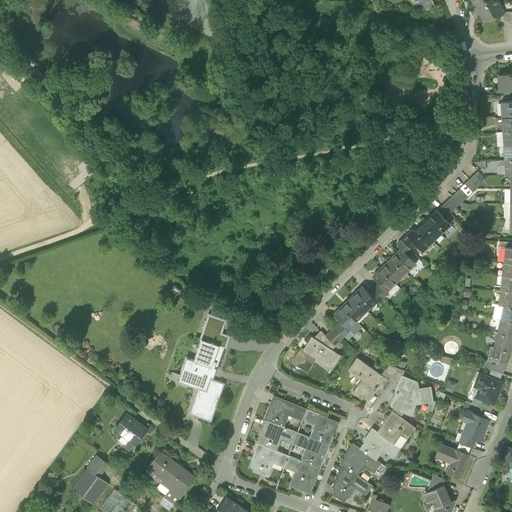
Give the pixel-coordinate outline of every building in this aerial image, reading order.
[(418,9),(428,10),(435,6),(432,0),(417,0),(416,1),(416,0),(415,1),(418,9)] [(497,0),(484,0),(476,4),(484,22),(501,14),(498,7),(500,6),(497,0)] [(511,23),(511,11),(506,11),(501,14),(505,23),(511,23)] [(498,81),(499,89),(511,88),(511,73),(501,74),(501,81),(498,81)] [(511,100),(501,101),(502,117),(505,116),(511,116),(511,100)] [(502,125),(503,131),(511,130),(511,116),(505,116),(505,125),(502,125)] [(506,137),(506,145),(511,144),(511,130),(503,131),(503,137),(506,137)] [(506,174),(505,165),(497,165),(498,174),(506,174)] [(478,171),(473,175),(481,183),(485,179),(482,175),(478,171)] [(473,175),(469,179),(477,187),(481,183),(473,175)] [(469,179),(465,183),(472,191),(477,187),(469,179)] [(465,183),(460,188),(468,196),(472,191),(465,183)] [(460,188),(456,192),(464,200),(468,196),(460,188)] [(456,192),(452,196),(459,204),(464,200),(456,192)] [(452,196),(447,200),(455,208),(459,204),(452,196)] [(447,200),(443,205),(450,213),(455,208),(447,200)] [(445,218),(450,213),(443,205),(437,210),(445,218)] [(437,210),(427,219),(440,233),(450,224),(445,218),(437,210)] [(427,219),(419,227),(432,241),(440,233),(427,219)] [(422,251),(432,241),(419,227),(415,231),(413,229),(407,235),(414,243),(422,251)] [(402,240),(410,247),(414,243),(407,235),(402,240)] [(401,248),(405,252),(409,248),(401,240),(397,244),(401,248)] [(392,258),(391,258),(405,272),(410,267),(414,262),(415,263),(415,262),(409,256),(405,252),(401,248),(395,254),(396,255),(392,258)] [(405,273),(405,272),(391,258),(385,265),(381,269),(381,268),(381,269),(395,283),(399,278),(404,272),(405,273)] [(502,275),(511,276),(511,262),(504,261),(503,267),(506,268),(505,275),(502,275)] [(389,288),(395,283),(381,269),(373,276),(379,283),(387,291),(387,290),(389,288)] [(501,283),(500,289),(511,290),(511,276),(502,275),(502,276),(505,276),(504,284),(501,283)] [(379,283),(374,289),(383,298),(389,292),(387,290),(387,291),(379,283)] [(399,287),(395,283),(389,288),(393,292),(399,287)] [(353,296),(367,310),(372,305),(371,305),(376,300),(369,293),(363,286),(357,292),(357,293),(353,296)] [(378,303),(383,298),(374,289),(369,293),(376,300),(378,303)] [(499,304),(503,305),(511,306),(511,290),(500,289),(500,295),(502,296),(502,303),(499,303),(499,304)] [(366,310),(367,310),(353,296),(346,302),(347,303),(343,306),(342,306),(356,321),(361,316),(360,316),(366,310)] [(500,318),(500,319),(511,321),(511,306),(503,305),(502,311),(503,311),(501,318),(500,318)] [(348,328),(356,321),(342,306),(334,314),(341,321),(348,328)] [(224,346),(224,348),(226,348),(231,336),(222,333),(227,320),(208,313),(199,339),(201,339),(201,338),(219,345),(224,346)] [(498,327),(497,333),(511,336),(511,321),(500,319),(503,320),(501,327),(498,327)] [(341,321),(335,326),(344,336),(350,330),(348,328),(341,321)] [(350,330),(354,334),(362,327),(356,321),(348,328),(350,330)] [(335,326),(331,331),(340,340),(344,336),(335,326)] [(332,350),(335,345),(326,335),(321,330),(313,337),(332,350)] [(354,334),(350,330),(344,336),(348,340),(354,334)] [(331,331),(326,335),(335,345),(340,340),(331,331)] [(494,347),(493,347),(493,348),(510,351),(511,341),(511,336),(497,333),(495,338),(496,339),(494,347)] [(292,361),(307,371),(316,357),(312,355),(315,351),(322,355),(321,357),(333,366),(340,355),(332,350),(313,337),(312,336),(303,349),(301,348),(292,361)] [(197,361),(194,359),(194,360),(212,367),(219,345),(201,338),(201,339),(201,340),(204,341),(197,361)] [(204,341),(201,340),(194,359),(197,361),(204,341)] [(224,346),(219,345),(212,367),(194,360),(194,359),(186,357),(180,375),(200,382),(198,388),(189,414),(211,421),(225,383),(213,379),(214,376),(211,375),(214,368),(216,369),(224,348),(224,346)] [(510,352),(510,351),(493,348),(493,347),(491,346),(488,359),(506,363),(508,352),(510,352)] [(363,396),(368,400),(376,388),(373,386),(377,381),(380,383),(383,378),(384,377),(381,375),(357,358),(348,370),(349,370),(350,368),(360,375),(362,373),(367,377),(365,380),(363,379),(362,380),(353,392),(361,398),(363,396)] [(399,359),(396,367),(398,368),(404,370),(406,363),(399,359)] [(486,367),(504,371),(506,363),(488,359),(486,367)] [(389,381),(391,378),(398,368),(396,367),(389,364),(381,375),(384,377),(383,378),(389,381)] [(350,368),(349,370),(362,380),(363,379),(365,380),(367,377),(362,373),(360,375),(350,368)] [(404,370),(398,368),(391,378),(399,382),(401,375),(402,376),(404,370)] [(476,397),(483,399),(494,404),(494,403),(492,403),(497,390),(499,391),(502,382),(479,373),(476,381),(481,383),(476,397)] [(177,381),(198,388),(200,382),(180,375),(177,381)] [(395,407),(392,411),(400,416),(403,412),(410,414),(415,400),(418,401),(432,399),(430,387),(417,389),(416,381),(402,376),(401,375),(399,382),(397,385),(400,387),(398,391),(397,391),(391,405),(395,407)] [(445,388),(452,391),(455,383),(448,380),(445,388)] [(266,420),(284,427),(287,418),(285,417),(287,412),(289,413),(303,419),(307,408),(274,395),(271,402),(272,403),(270,408),(269,407),(264,419),(266,420)] [(479,407),(491,411),(494,404),(483,399),(479,407)] [(338,421),(307,408),(303,419),(315,424),(317,424),(315,429),(313,428),(310,437),(329,445),(334,433),(332,433),(334,428),(336,428),(338,421)] [(475,439),(480,441),(489,419),(465,410),(462,419),(471,423),(466,435),(466,436),(475,439)] [(415,427),(400,416),(392,411),(388,416),(377,432),(393,444),(401,433),(407,438),(415,427)] [(129,439),(134,443),(136,441),(144,430),(146,428),(126,414),(115,429),(122,434),(129,439)] [(267,447),(277,450),(280,442),(278,441),(279,436),(282,437),(293,442),(297,432),(284,427),(266,420),(264,426),(265,427),(263,432),(262,432),(257,443),(267,447)] [(399,448),(393,444),(377,432),(372,428),(368,434),(369,435),(366,438),(365,438),(363,440),(365,442),(360,448),(353,443),(349,449),(350,450),(347,453),(346,452),(344,455),(346,457),(341,464),(344,466),(356,475),(364,464),(374,471),(380,463),(375,460),(383,449),(393,456),(399,448)] [(147,432),(144,430),(136,441),(139,443),(147,432)] [(310,437),(297,432),(293,442),(308,447),(306,452),(304,451),(300,460),(320,468),(324,456),(323,456),(325,451),(326,451),(329,445),(310,437)] [(125,444),(129,439),(122,434),(118,439),(125,444)] [(463,434),(459,442),(471,446),(472,447),(475,439),(466,436),(466,435),(463,434)] [(129,451),(134,443),(129,439),(125,444),(124,447),(129,451)] [(308,447),(293,442),(293,444),(305,448),(304,451),(306,452),(308,447)] [(467,454),(471,446),(459,442),(456,449),(465,452),(465,453),(467,454)] [(255,450),(265,453),(267,447),(257,443),(254,449),(255,450)] [(447,473),(458,478),(466,457),(463,456),(465,453),(465,452),(456,449),(456,450),(440,444),(436,456),(451,462),(447,473)] [(272,460),(285,465),(289,455),(277,450),(267,447),(265,453),(255,450),(249,466),(254,469),(253,471),(268,477),(271,467),(270,467),(272,460)] [(500,469),(508,472),(507,476),(511,478),(511,448),(509,447),(500,469)] [(172,485),(183,493),(195,477),(182,468),(181,469),(175,464),(176,463),(160,451),(148,467),(163,478),(161,482),(170,488),(172,485)] [(87,468),(98,476),(107,464),(96,455),(87,468)] [(300,460),(289,455),(285,465),(298,470),(295,477),(293,476),(289,485),(304,491),(305,490),(310,492),(315,479),(314,478),(316,474),(317,474),(320,468),(300,460)] [(295,472),(293,476),(295,477),(298,470),(285,465),(284,468),(295,472)] [(371,486),(356,475),(344,466),(335,478),(337,479),(332,487),(336,489),(348,497),(356,486),(366,493),(371,486)] [(163,478),(148,467),(145,471),(161,482),(163,478)] [(72,488),(94,504),(109,484),(86,468),(72,488)] [(432,480),(444,485),(446,479),(434,475),(432,480)] [(170,488),(161,482),(156,488),(165,494),(170,488)] [(174,504),(175,504),(183,493),(172,485),(170,488),(165,494),(164,496),(174,504)] [(449,511),(452,506),(444,485),(428,492),(431,501),(433,500),(436,506),(437,507),(435,511),(449,511)] [(99,508),(104,511),(130,511),(136,504),(114,488),(99,508)] [(332,494),(344,502),(348,497),(336,489),(332,494)] [(159,502),(169,510),(174,504),(164,496),(159,502)] [(226,497),(215,511),(224,511),(232,501),(226,497)] [(386,511),(389,505),(383,503),(377,500),(371,498),(367,509),(373,511),(386,511)] [(232,501),(224,511),(241,511),(243,508),(232,501)]
